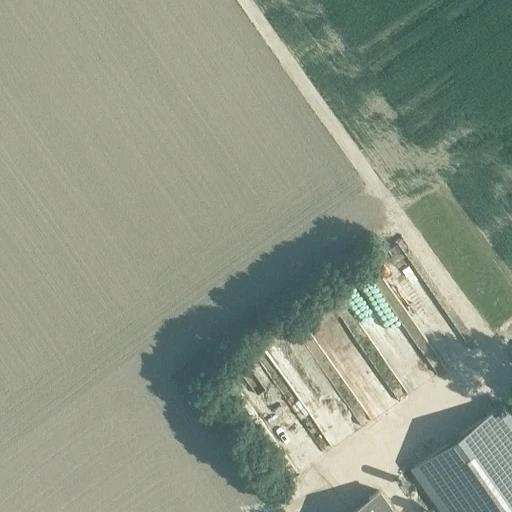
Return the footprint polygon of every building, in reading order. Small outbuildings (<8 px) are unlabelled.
[(398,297),(416,291),(399,241),(369,251),(380,282),(391,278),(398,297)] [(370,292),(374,290),(364,275),(334,293),(376,362),(403,346),(370,292)] [(413,307),(443,366),(465,355),(436,296),(413,307)] [(385,408),(327,311),(303,325),(361,422),(385,408)] [(511,511),(511,418),(502,405),(411,468),(441,511),(511,511)] [(273,441),(301,470),(323,449),(295,420),(273,441)] [(297,485),(300,503),(318,500),(317,488),(307,490),(306,483),(297,485)] [(393,511),(379,491),(348,511),(393,511)]
